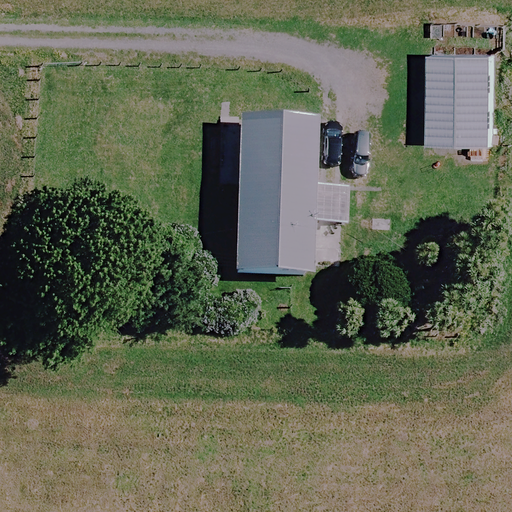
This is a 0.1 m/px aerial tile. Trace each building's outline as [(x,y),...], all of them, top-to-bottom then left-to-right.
[(501,63),(439,59),(434,147),(496,151),(501,63)] [(430,127),(404,124),(405,115),(380,113),(375,157),(388,158),(426,162),(430,127)] [(186,161),(186,121),(147,121),(147,161),(186,161)] [(312,150),(237,147),(233,283),(308,285),(309,270),(342,271),(344,201),(311,200),(312,150)] [(173,216),(172,189),(120,190),(121,218),(173,216)]
